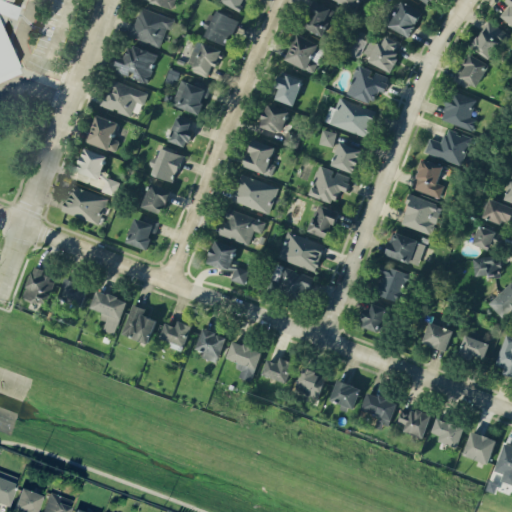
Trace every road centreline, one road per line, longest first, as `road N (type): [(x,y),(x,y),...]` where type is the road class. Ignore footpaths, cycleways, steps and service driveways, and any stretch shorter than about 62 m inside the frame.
road 1 (residential): [(0,209),(511,408)]
road 2 (residential): [(467,0),(433,59),(327,335)]
road 3 (residential): [(287,0),(233,117),(175,279)]
road 4 (residential): [(112,0),(27,220)]
